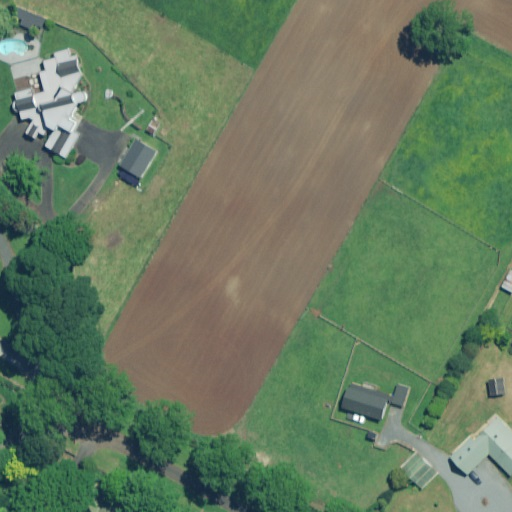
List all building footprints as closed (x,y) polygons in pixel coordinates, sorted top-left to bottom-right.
[(74,93),(83,75),(79,67),(77,56),(72,57),(71,52),(56,54),(56,61),(44,62),(45,73),(39,73),(42,96),(34,98),(33,93),(17,95),(21,122),(33,120),(24,134),(35,141),(39,136),(45,140),(50,131),(53,133),(44,148),(66,160),(81,136),(75,133),(80,125),(72,121),(79,106),(89,105),(88,94),(74,95),(74,93)] [(160,126),(152,121),(145,131),(154,136),(160,126)] [(156,154),(135,141),(120,167),(141,180),(156,154)] [(511,272),(502,288),(511,294),(511,272)] [(505,396),(504,380),(488,381),(490,397),(505,396)] [(511,476),(511,435),(497,420),(475,443),(471,439),(451,459),(468,477),(489,456),(511,478),(511,476)] [(437,477),(418,454),(402,468),(421,491),(437,477)]
